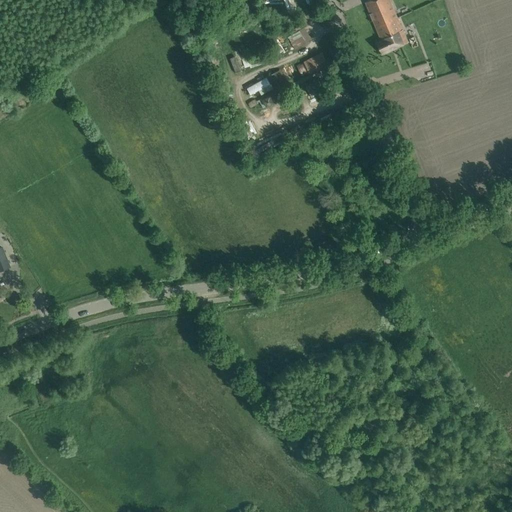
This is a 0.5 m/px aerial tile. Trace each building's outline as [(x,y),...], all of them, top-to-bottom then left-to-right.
[(381,40),(376,42),(382,54),(409,41),(389,0),(370,0),(365,2),(381,40)] [(294,49),(310,39),(303,26),(286,36),(294,49)] [(416,38),(411,40),(415,50),(421,47),(416,38)] [(325,64),(320,54),(306,61),(311,72),(325,64)] [(280,69),(268,75),(276,90),(261,98),(266,106),(293,92),(280,69)] [(266,77),(247,88),(250,95),(258,90),(261,95),(273,88),(266,77)] [(311,98),(324,91),(318,80),(305,87),(311,98)] [(0,247),(0,270),(9,267),(1,247),(0,247)]
